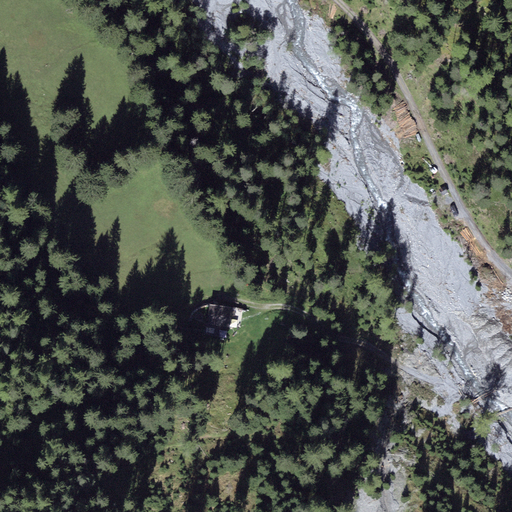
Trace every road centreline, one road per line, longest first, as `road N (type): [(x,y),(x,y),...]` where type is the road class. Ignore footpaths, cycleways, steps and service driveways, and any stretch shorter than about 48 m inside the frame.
road 1 (track): [(342,0),(370,30),(475,225),(511,260)]
road 2 (track): [(511,382),(429,375),(283,305),(246,303)]
